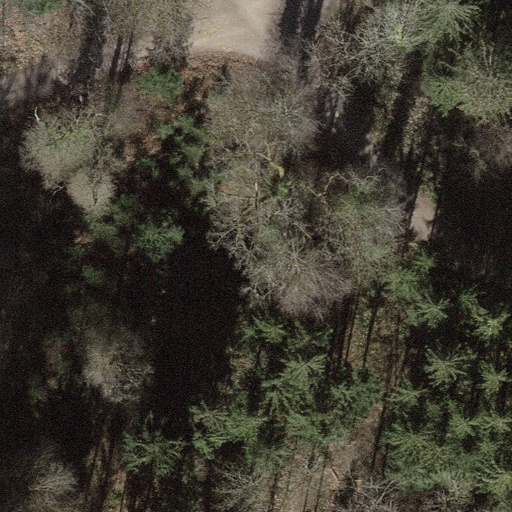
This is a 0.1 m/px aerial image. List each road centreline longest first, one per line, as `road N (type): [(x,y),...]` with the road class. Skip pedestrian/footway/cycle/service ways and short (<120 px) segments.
road 1 (track): [(511,295),(379,172),(263,0)]
road 2 (track): [(0,97),(278,20),(313,0)]
